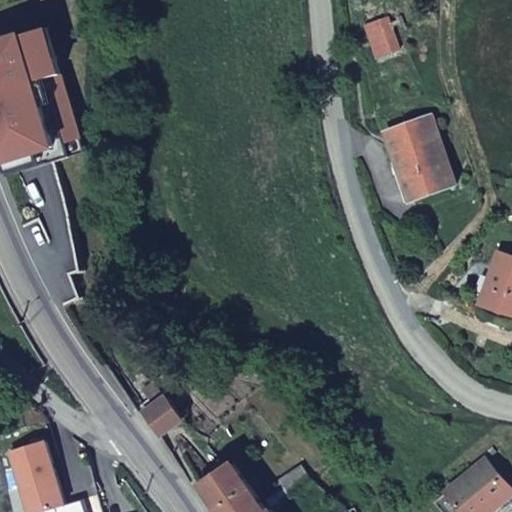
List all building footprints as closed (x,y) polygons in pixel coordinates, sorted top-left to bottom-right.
[(426,49),(418,19),(394,26),(404,54),(426,49)] [(434,180),(411,111),(367,126),(389,195),(434,180)] [(511,258),(484,249),(465,307),(507,321),(511,304),(511,258)] [(168,398),(146,412),(162,435),(184,421),(168,398)] [(511,487),(488,459),(449,493),(436,503),(443,511),(495,511),(511,498),(511,487)] [(220,511),(266,511),(234,464),(202,485),(220,511)]
